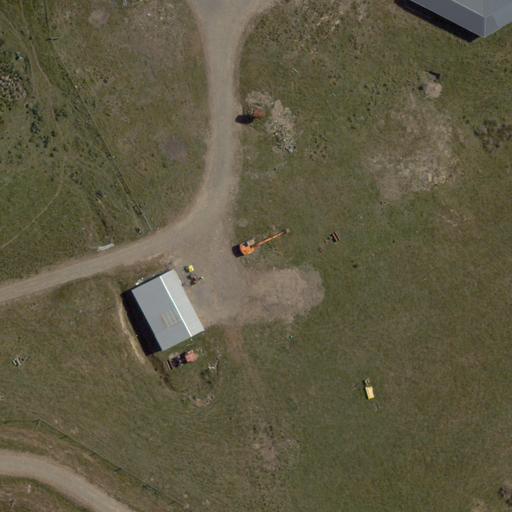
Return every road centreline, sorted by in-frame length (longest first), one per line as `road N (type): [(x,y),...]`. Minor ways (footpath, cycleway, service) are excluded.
road 1 (track): [(197,0),(214,56),(221,127),(210,189),(186,225),(155,247),(0,295)]
road 2 (track): [(120,511),(34,468),(0,465)]
